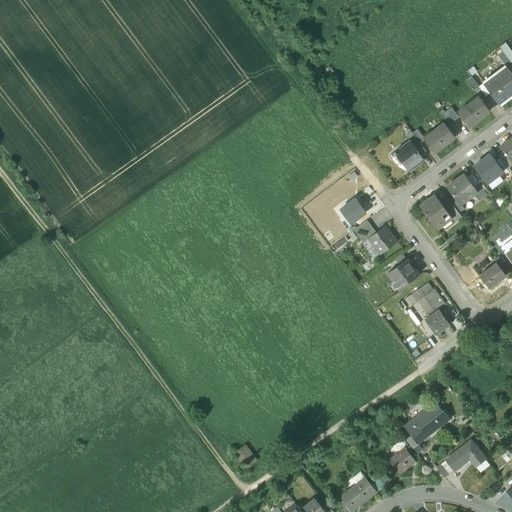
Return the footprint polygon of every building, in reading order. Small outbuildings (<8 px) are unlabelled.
[(511,51),(506,43),(500,48),(504,52),(511,63),(511,62),(511,51)] [(511,63),(504,52),(498,57),(506,67),(511,63)] [(511,74),(507,68),(485,85),(491,93),(499,104),(511,94),(511,74)] [(479,87),(472,78),(467,82),(474,91),(479,87)] [(485,85),(484,84),(479,87),(486,97),(491,93),(485,85)] [(479,98),(459,113),(469,127),(490,112),(479,98)] [(459,118),(452,109),(447,112),(454,122),(459,118)] [(454,122),(447,112),(442,116),(449,126),(454,122)] [(455,137),(445,124),(425,139),(424,139),(425,140),(435,153),(455,137)] [(425,139),(418,130),(413,134),(415,137),(420,144),(425,140),(424,139),(425,139)] [(420,144),(415,137),(411,141),(418,150),(422,146),(420,144)] [(511,138),(501,147),(511,162),(511,161),(511,138)] [(411,141),(394,153),(396,156),(396,155),(408,172),(425,160),(418,150),(411,141)] [(496,162),(491,155),(474,167),(487,184),(504,172),(503,171),(496,162)] [(508,168),(501,158),(496,162),(503,171),(508,168)] [(467,178),(464,174),(447,187),(456,200),(460,205),(461,205),(477,192),(478,192),(474,187),(467,178)] [(472,174),(467,178),(474,187),(479,184),(472,174)] [(486,193),(479,184),(474,187),(478,192),(477,192),(481,197),(486,193)] [(439,201),(435,196),(420,207),(436,229),(452,218),(444,208),(439,201)] [(445,196),(439,201),(444,208),(451,203),(445,196)] [(341,210),(351,224),(366,213),(356,199),(341,210)] [(460,205),(456,200),(452,204),(459,214),(464,209),(461,205),(460,205)] [(452,204),(451,203),(444,208),(452,218),(453,220),(460,215),(459,214),(452,204)] [(365,243),(369,240),(378,234),(368,221),(355,230),(365,243)] [(378,234),(369,240),(381,255),(397,242),(386,227),(378,234)] [(456,234),(446,242),(450,247),(460,240),(456,234)] [(345,238),(334,246),(338,250),(348,242),(345,238)] [(511,239),(501,248),(506,255),(507,253),(511,249),(511,239)] [(407,260),(388,274),(400,290),(419,276),(407,260)] [(506,276),(497,263),(479,276),(489,289),(506,276)] [(429,284),(419,291),(424,297),(427,295),(434,291),(429,284)] [(446,306),(434,291),(427,295),(439,311),(440,311),(446,306)] [(411,305),(413,308),(415,307),(419,316),(423,314),(418,302),(411,305)] [(396,316),(404,327),(414,320),(406,310),(396,316)] [(439,311),(426,321),(436,335),(450,325),(440,311),(439,311)] [(429,407),(404,427),(411,436),(417,443),(417,442),(429,433),(430,435),(451,419),(444,411),(442,412),(437,406),(432,410),(429,407)] [(417,443),(411,436),(407,439),(412,447),(417,454),(423,450),(417,442),(417,443)] [(404,447),(408,452),(413,448),(405,438),(395,446),(399,451),(404,447)] [(472,441),(446,461),(455,471),(470,459),(477,467),(486,460),(472,441)] [(71,452),(75,457),(85,450),(81,445),(71,452)] [(247,446),(236,454),(248,470),(259,462),(247,446)] [(388,460),(400,475),(416,462),(408,452),(404,447),(399,451),(388,460)] [(455,471),(446,461),(442,464),(450,475),(455,471)] [(442,464),(441,464),(437,467),(445,478),(450,475),(442,464)] [(384,485),(385,486),(390,482),(381,471),(376,475),(379,478),(384,485)] [(355,478),(359,484),(366,478),(362,472),(355,478)] [(366,478),(359,484),(364,490),(371,484),(366,478)] [(379,478),(371,484),(377,491),(384,485),(379,478)] [(364,490),(359,484),(350,490),(345,494),(349,499),(345,503),(351,510),(358,504),(359,505),(377,491),(371,484),(364,490)] [(326,511),(323,508),(316,498),(309,503),(310,505),(303,511),(326,511)] [(342,511),(348,511),(351,510),(345,503),(339,507),(342,511)]
